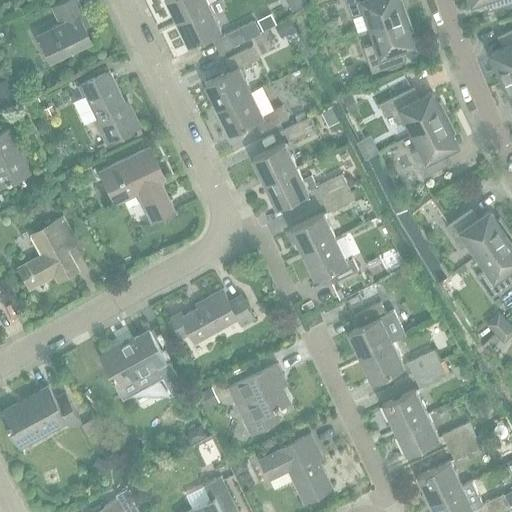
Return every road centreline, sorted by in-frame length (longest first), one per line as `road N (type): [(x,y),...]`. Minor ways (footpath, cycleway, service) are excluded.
road 1 (residential): [(0,371),(239,231)]
road 2 (residential): [(239,231),(125,0)]
road 3 (residential): [(387,506),(315,341)]
road 4 (residential): [(511,167),(445,0)]
